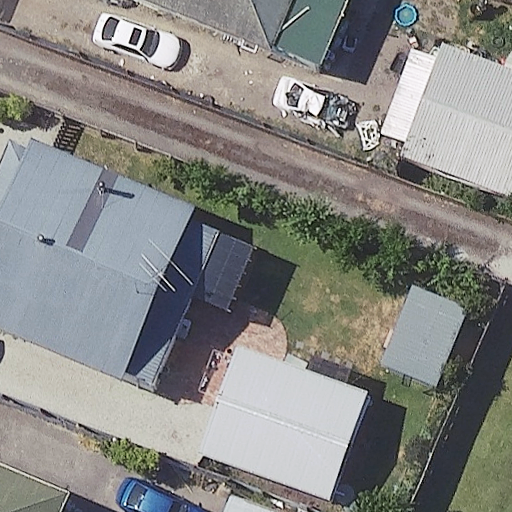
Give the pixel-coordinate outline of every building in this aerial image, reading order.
[(132,0),(316,72),(344,0),(132,0)] [(511,150),(511,72),(438,45),(396,159),(496,196),(511,150)] [(216,230),(7,144),(0,161),(0,335),(147,396),(216,230)] [(362,394),(229,350),(198,443),(331,487),(362,394)] [(54,511),(59,500),(0,476),(0,511),(54,511)]
